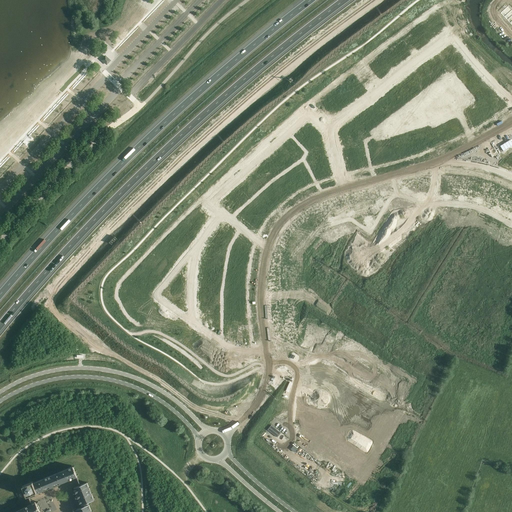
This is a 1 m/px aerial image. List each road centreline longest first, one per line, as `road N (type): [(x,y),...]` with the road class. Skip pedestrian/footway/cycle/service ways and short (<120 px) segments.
road 1 (motorway): [(0,325),(150,162),(346,0)]
road 2 (motorway): [(312,0),(130,155),(0,296)]
road 3 (secondary): [(208,431),(169,395),(108,370),(56,369),(0,392)]
road 4 (secondary): [(0,401),(52,379),(104,378),(153,396),(200,439)]
road 5 (residential): [(326,133),(306,115),(208,203),(221,214)]
